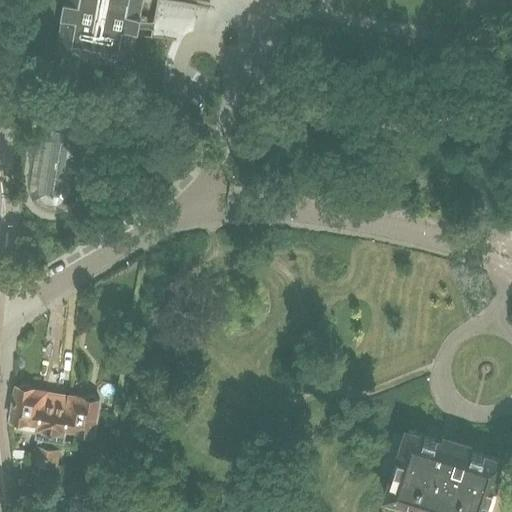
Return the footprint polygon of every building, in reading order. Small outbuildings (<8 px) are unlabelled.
[(56,50),(130,64),(137,28),(139,28),(139,26),(137,26),(139,14),(141,15),(142,13),(140,12),(141,0),(63,0),(65,1),(63,13),(61,12),(61,14),(63,15),(56,50)] [(72,117),(66,115),(59,115),(52,117),(46,121),(42,126),(40,133),(30,185),(30,192),(32,199),(37,205),(43,210),(50,212),(57,212),(64,209),(70,205),(74,199),(76,193),(85,141),(85,134),(82,127),(78,121),(72,117)] [(35,435),(49,437),(56,391),(30,386),(27,382),(23,381),(19,384),(16,384),(10,417),(38,422),(35,435)] [(93,431),(99,398),(97,398),(93,393),(88,392),(83,395),(56,391),(49,437),(62,439),(64,426),(93,431)] [(389,492),(450,511),(482,511),(500,459),(468,448),(469,446),(450,440),(449,442),(409,429),(389,492)] [(38,470),(43,471),(47,447),(35,445),(33,460),(40,461),(38,470)] [(59,449),(47,447),(43,471),(48,471),(50,463),(56,464),(59,449)] [(83,485),(80,497),(94,500),(97,489),(83,485)] [(96,511),(98,504),(79,501),(76,511),(96,511)]
